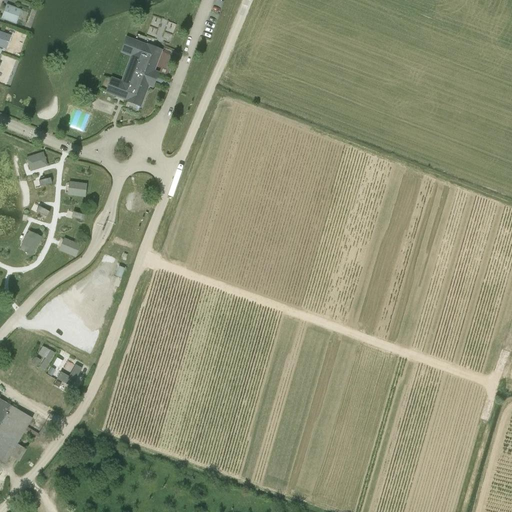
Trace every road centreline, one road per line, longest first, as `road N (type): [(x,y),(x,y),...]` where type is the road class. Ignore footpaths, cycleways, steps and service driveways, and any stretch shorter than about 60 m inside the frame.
road 1 (unclassified): [(0,511),(37,473),(100,372),(246,0)]
road 2 (track): [(140,257),(494,385)]
